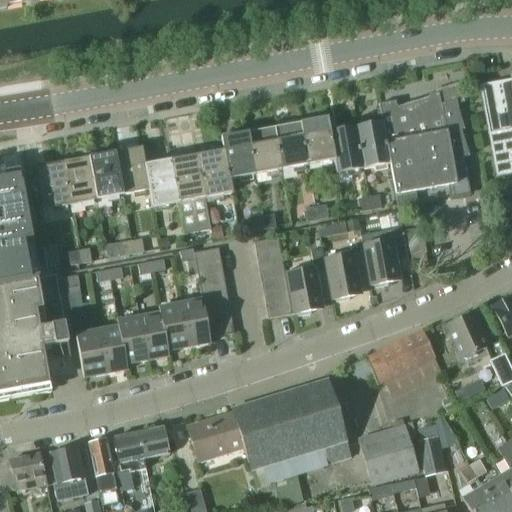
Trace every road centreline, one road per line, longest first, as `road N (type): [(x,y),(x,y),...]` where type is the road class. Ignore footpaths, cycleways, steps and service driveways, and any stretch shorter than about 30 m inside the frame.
road 1 (residential): [(0,434),(234,379),(436,307),(511,266)]
road 2 (unclassified): [(0,113),(461,27),(511,26)]
